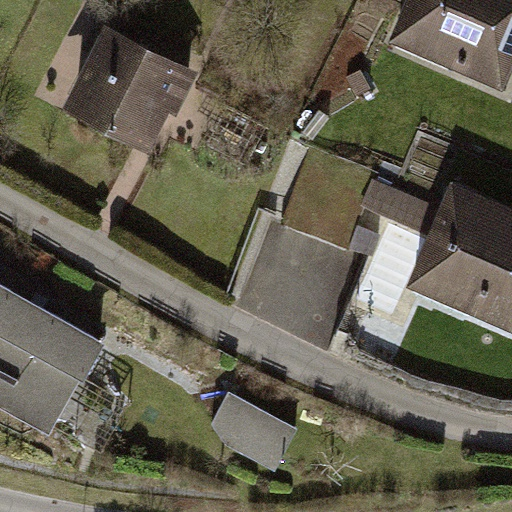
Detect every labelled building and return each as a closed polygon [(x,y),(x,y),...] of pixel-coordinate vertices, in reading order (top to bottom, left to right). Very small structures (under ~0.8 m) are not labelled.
[(511,84),(511,0),(411,0),(394,42),(510,91),(511,84)] [(108,27),(65,108),(153,154),(196,73),(108,27)] [(511,208),(455,185),(411,288),(511,330),(511,208)] [(109,344),(0,282),(0,408),(55,439),(109,344)] [(217,416),(285,451),(305,412),(237,377),(217,416)]
